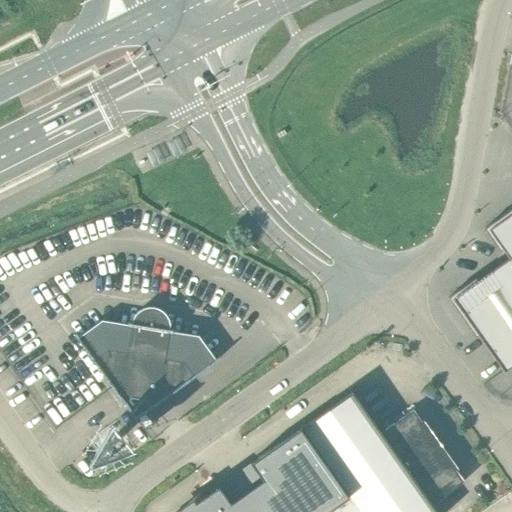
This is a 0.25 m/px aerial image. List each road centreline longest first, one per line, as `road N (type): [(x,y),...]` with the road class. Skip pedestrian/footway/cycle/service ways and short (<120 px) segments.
road 1 (tertiary): [(100,511),(379,299)]
road 2 (unclassified): [(379,299),(456,219),(505,0)]
road 3 (tertiary): [(173,63),(248,203),(324,273),(379,299)]
road 4 (tertiary): [(379,299),(343,249),(279,186),(205,45)]
road 5 (secondary): [(0,150),(173,63)]
road 6 (unclassified): [(379,299),(413,322),(500,439)]
road 7 (secondary): [(143,17),(0,89)]
road 8 (residential): [(84,511),(42,483),(0,420)]
